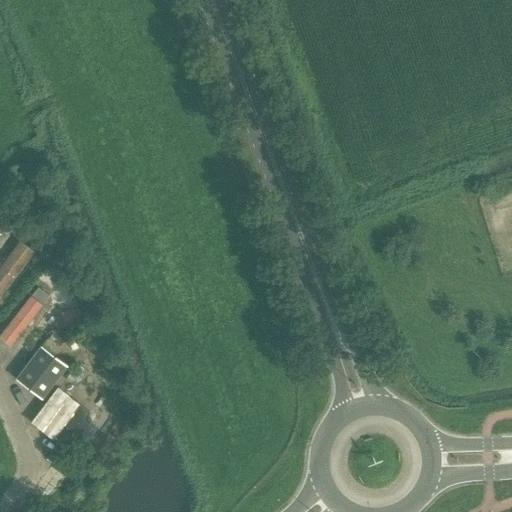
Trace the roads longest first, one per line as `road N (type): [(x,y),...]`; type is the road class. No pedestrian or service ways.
road 1 (primary): [(330,318),(210,0)]
road 2 (unknown): [(18,511),(19,447),(0,380)]
